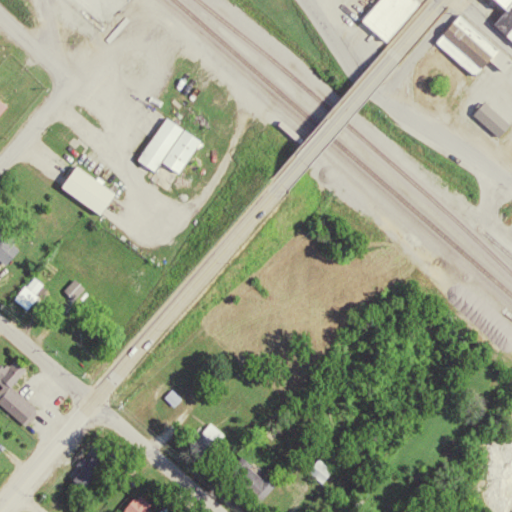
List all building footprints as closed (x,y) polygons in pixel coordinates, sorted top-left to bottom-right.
[(370,0),(357,16),(383,38),(416,0),(370,0)] [(511,0),(498,0),(503,4),(490,19),(511,38),(511,0)] [(455,12),(432,39),(471,73),(494,46),(455,12)] [(480,99),(470,112),(496,134),(506,122),(480,99)] [(0,119),(10,109),(0,100),(0,119)] [(163,114),(133,156),(151,169),(159,159),(174,170),(197,138),(163,114)] [(73,164),(58,185),(96,211),(111,190),(73,164)] [(0,231),(0,258),(3,261),(16,245),(0,231)] [(29,275),(22,284),(20,281),(9,295),(26,308),(36,295),(33,292),(40,283),(29,275)] [(72,277),(61,289),(73,300),(84,289),(72,277)] [(13,356),(3,367),(0,364),(0,402),(22,422),(36,406),(8,383),(23,365),(13,356)] [(156,511),(153,509),(154,509),(140,496),(124,511),(156,511)]
